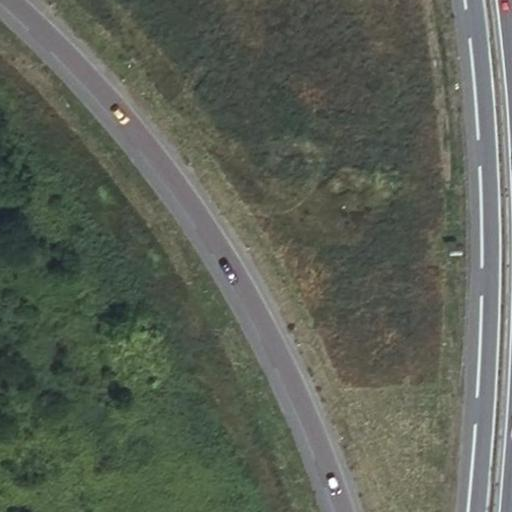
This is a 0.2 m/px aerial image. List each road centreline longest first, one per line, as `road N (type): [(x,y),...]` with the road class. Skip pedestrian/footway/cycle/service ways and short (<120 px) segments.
road 1 (trunk): [(13,0),(101,87),(221,244),(311,421),(344,511)]
road 2 (trunk): [(467,0),(486,199),(476,511)]
